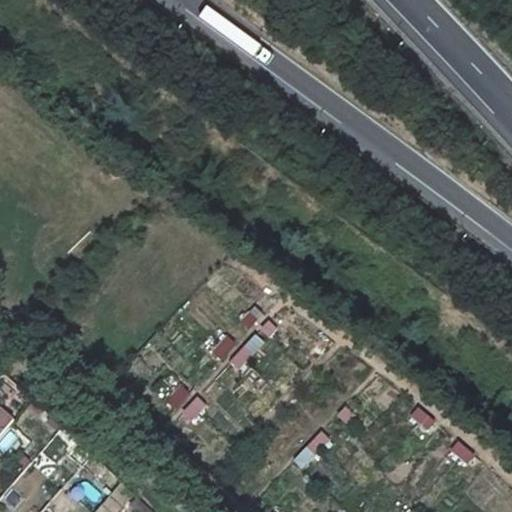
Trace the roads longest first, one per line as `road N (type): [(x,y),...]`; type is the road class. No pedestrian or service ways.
road 1 (motorway): [(184,0),(511,240)]
road 2 (motorway): [(408,0),(511,109)]
